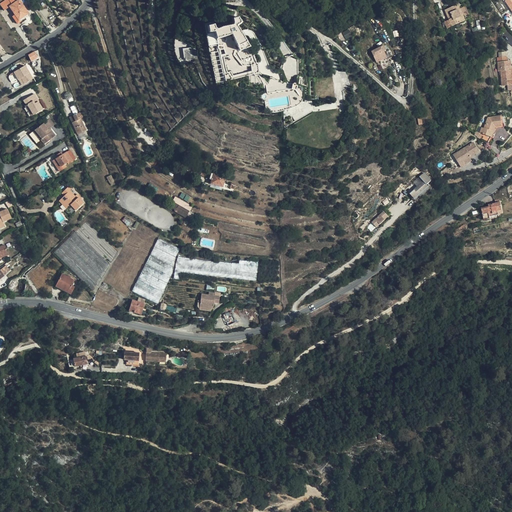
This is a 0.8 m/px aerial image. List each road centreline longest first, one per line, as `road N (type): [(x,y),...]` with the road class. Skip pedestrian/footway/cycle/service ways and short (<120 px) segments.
road 1 (track): [(0,364),(38,345),(64,375),(141,387),(262,386),(456,261),(511,262)]
road 2 (unclassified): [(0,304),(40,302),(189,336),(255,331),(346,288),(511,173)]
road 3 (track): [(111,381),(77,385),(59,409),(97,430),(201,454),(230,469),(292,478),(337,511)]
road 4 (track): [(90,1),(131,120),(154,150),(205,183)]
road 5 (residential): [(280,0),(397,98),(408,98)]
